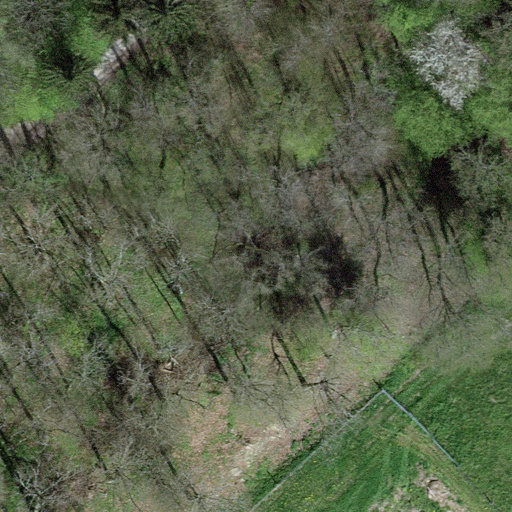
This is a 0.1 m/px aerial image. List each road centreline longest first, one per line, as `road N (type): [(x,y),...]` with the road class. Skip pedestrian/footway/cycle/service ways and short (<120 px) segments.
road 1 (track): [(154,0),(0,142)]
road 2 (track): [(398,0),(511,109)]
